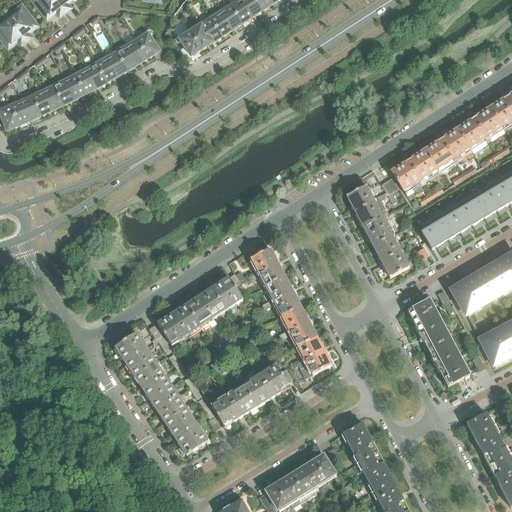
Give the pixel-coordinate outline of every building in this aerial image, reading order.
[(65,14),(54,0),(31,0),(45,18),(50,14),(51,16),(56,13),(59,18),(65,14)] [(69,0),(54,0),(65,14),(70,10),(67,5),(71,1),(69,0)] [(252,18),(239,0),(235,0),(229,5),(242,25),(242,24),(244,25),(246,23),(247,21),(252,18)] [(262,12),(254,0),(239,0),(252,18),(256,15),(258,15),(261,14),(261,12),(262,12)] [(272,5),(268,0),(254,0),(262,12),(262,11),(264,12),(266,10),(267,8),(272,5)] [(242,25),(229,5),(218,11),(231,31),(236,28),(238,28),(241,27),(241,25),(242,25)] [(35,25),(35,24),(22,7),(16,12),(18,14),(9,20),(26,43),(32,39),(28,34),(32,31),(31,29),(35,25)] [(231,31),(218,11),(208,18),(221,38),(222,37),(224,38),(226,36),(226,34),(231,31)] [(221,38),(208,18),(198,24),(211,44),(216,41),(218,41),(220,40),(221,38)] [(26,43),(9,20),(0,27),(0,39),(6,48),(11,44),(13,46),(17,43),(21,47),(26,43)] [(211,44),(198,24),(188,31),(202,51),(203,51),(206,49),(206,48),(211,44)] [(158,52),(150,39),(151,38),(152,37),(152,35),(152,33),(150,32),(148,31),(146,32),(135,39),(148,59),(150,59),(153,57),(153,56),(158,52)] [(202,51),(188,31),(177,38),(175,40),(175,42),(176,43),(177,45),(179,45),(181,45),(182,44),(184,47),(184,49),(185,51),(187,51),(191,58),(196,54),(198,55),(200,53),(201,51),(202,51)] [(148,59),(135,39),(125,45),(138,65),(143,62),(144,63),(147,61),(147,59),(148,59)] [(138,65),(125,45),(115,51),(127,72),(128,71),(129,72),(132,70),(132,69),(138,65)] [(127,72),(115,51),(105,57),(117,78),(122,75),(124,75),(126,74),(127,72)] [(117,78),(105,57),(95,63),(106,84),(107,84),(108,84),(111,82),(111,81),(117,78)] [(106,84),(95,63),(84,68),(95,90),(101,87),(102,87),(105,86),(106,84)] [(95,90),(84,68),(74,74),(85,95),(87,96),(90,94),(90,92),(95,90)] [(85,95),(74,74),(63,79),(74,101),(79,98),(81,99),(84,97),(84,96),(85,95)] [(74,101),(63,79),(53,85),(63,106),(64,106),(65,107),(68,105),(69,104),(74,101)] [(63,106),(53,85),(42,90),(52,112),(58,109),(59,109),(62,108),(63,107),(63,106)] [(52,112),(42,90),(31,95),(33,99),(41,117),(42,116),(43,117),(46,116),(47,114),(52,112)] [(511,95),(490,110),(503,131),(511,125),(511,95)] [(41,117),(33,99),(22,103),(30,122),(36,119),(37,120),(40,119),(41,117)] [(30,122),(22,103),(11,108),(19,126),(20,126),(21,127),(24,126),(25,124),(30,122)] [(19,126),(11,108),(0,112),(0,113),(7,131),(13,129),(15,129),(18,128),(18,127),(19,126)] [(489,140),(503,131),(490,110),(457,131),(471,152),(485,143),(487,145),(491,142),(489,140)] [(456,162),(471,152),(457,131),(424,153),(438,173),(452,164),(454,167),(458,164),(456,162)] [(424,182),(438,173),(424,153),(391,174),(394,179),(405,195),(419,185),(421,188),(426,185),(424,182)] [(426,232),(421,235),(434,256),(435,255),(439,253),(436,248),(449,241),(461,234),(473,226),(485,220),(496,213),(508,206),(511,203),(511,171),(422,225),(426,232)] [(398,191),(392,180),(386,184),(393,194),(398,191)] [(378,202),(385,198),(393,194),(386,184),(381,187),(386,194),(386,195),(377,199),(378,202)] [(383,219),(366,188),(347,198),(363,229),(383,219)] [(393,238),(383,219),(363,229),(373,249),(393,238)] [(409,269),(399,250),(393,238),(373,249),(390,280),(409,269)] [(285,278),(280,268),(270,250),(251,261),(265,288),(285,278)] [(428,258),(423,250),(417,254),(421,262),(428,258)] [(511,258),(510,260),(508,258),(501,262),(502,264),(496,268),(494,266),(487,270),(488,273),(482,277),(480,274),(473,279),(474,281),(468,285),(466,283),(459,287),(461,289),(452,294),(453,295),(453,296),(466,317),(473,313),(471,309),(473,308),(474,309),(485,302),(485,301),(487,300),(488,300),(499,294),(499,293),(501,291),(502,292),(511,286),(511,328),(505,332),(506,333),(503,334),(503,333),(491,339),(491,340),(489,342),(487,338),(480,341),(491,364),(492,365),(493,368),(502,363),(500,361),(508,357),(509,360),(511,358),(511,258)] [(243,301),(235,288),(240,285),(234,276),(229,279),(199,298),(213,320),(219,317),(218,315),(234,304),(235,306),(243,301)] [(301,308),(294,296),(285,278),(265,288),(281,318),(301,308)] [(451,305),(445,294),(438,297),(444,308),(451,305)] [(213,320),(199,298),(196,301),(197,302),(187,308),(200,329),(213,320)] [(463,371),(448,343),(431,310),(433,309),(430,302),(408,313),(448,389),(464,380),(464,382),(470,379),(469,378),(470,377),(465,369),(463,371)] [(455,312),(452,307),(446,310),(451,318),(456,315),(455,312)] [(200,329),(187,308),(178,314),(177,313),(157,325),(171,348),(178,343),(177,341),(185,336),(186,338),(200,329)] [(317,339),(310,326),(301,308),(281,318),(298,349),(317,339)] [(244,322),(238,326),(242,333),(248,329),(244,322)] [(161,337),(155,327),(149,331),(155,340),(156,341),(161,337)] [(151,360),(146,353),(148,351),(147,350),(146,348),(144,350),(140,343),(141,342),(137,334),(115,349),(130,372),(132,371),(136,378),(157,365),(153,359),(151,360)] [(332,367),(325,354),(317,339),(298,349),(304,361),(300,363),(294,367),(289,370),(290,372),(301,366),(303,370),(308,368),(312,377),(332,367)] [(485,369),(478,358),(472,361),(478,373),(485,369)] [(168,382),(165,377),(157,365),(136,378),(141,385),(139,386),(150,402),(172,388),(171,387),(169,388),(166,384),(168,382)] [(288,387),(287,385),(281,374),(276,366),(267,371),(268,373),(251,383),(250,382),(243,387),(255,407),(263,403),(264,405),(282,393),(281,391),(288,387)] [(292,382),(286,371),(281,374),(287,385),(292,382)] [(250,413),(249,411),(255,407),(243,387),(229,396),(230,397),(219,404),(218,402),(210,407),(223,427),(231,422),(232,424),(250,413)] [(187,411),(179,398),(176,394),(174,396),(170,390),(172,389),(172,388),(150,402),(161,418),(162,417),(167,424),(187,411)] [(509,416),(504,406),(497,409),(503,419),(509,416)] [(194,426),(189,419),(191,417),(187,411),(167,424),(171,431),(170,432),(186,457),(208,443),(207,441),(205,443),(199,434),(201,433),(196,424),(194,426)] [(500,441),(487,415),(486,415),(480,419),(479,417),(472,420),(473,422),(467,426),(481,453),(495,446),(493,444),(500,441)] [(221,429),(214,418),(210,421),(209,422),(215,432),(221,429)] [(378,455),(363,425),(343,436),(359,465),(378,455)] [(511,476),(511,463),(500,441),(493,444),(495,446),(481,453),(497,482),(510,475),(511,477),(511,476)] [(338,461),(335,456),(332,451),(326,455),(332,465),(338,461)] [(394,484),(385,466),(378,455),(359,465),(374,494),(394,484)] [(335,476),(323,457),(305,469),(317,489),(318,489),(318,487),(335,476)] [(296,508),(320,494),(317,489),(305,469),(266,493),(268,495),(277,511),(293,502),(296,508)] [(511,476),(511,477),(510,475),(497,482),(511,510),(511,509),(511,476)] [(408,511),(394,484),(374,494),(383,511),(408,511)] [(272,506),(266,496),(260,499),(266,510),(272,506)] [(245,511),(241,503),(231,509),(230,507),(223,511),(245,511)]
